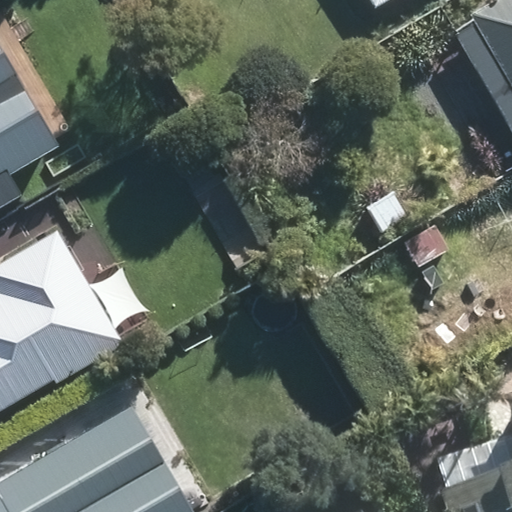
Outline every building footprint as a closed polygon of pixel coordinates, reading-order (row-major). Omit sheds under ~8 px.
[(473,19),(452,31),(511,132),(511,0),(488,0),(468,11),(473,19)] [(0,165),(58,132),(0,31),(0,165)] [(118,33),(34,82),(77,155),(161,105),(118,33)] [(408,214),(394,190),(366,207),(380,231),(408,214)] [(448,248),(434,225),(402,243),(416,267),(448,248)] [(57,227),(0,259),(0,408),(122,339),(57,227)] [(0,511),(187,511),(127,406),(0,477),(0,511)] [(511,511),(511,406),(501,410),(511,443),(437,465),(446,492),(439,494),(444,511),(511,511)]
